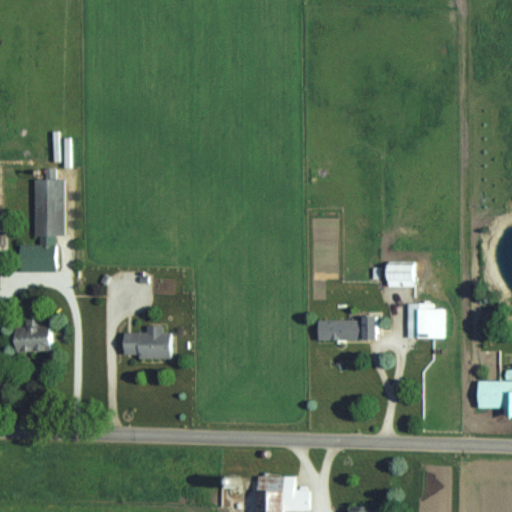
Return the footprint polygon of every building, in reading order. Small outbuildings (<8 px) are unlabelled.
[(66,177),(55,177),(55,168),(49,168),(49,177),(37,177),(37,243),(22,243),(22,270),(58,269),(58,234),(66,234),(66,177)] [(417,260),(390,260),(390,285),(417,285),(417,260)] [(446,306),(435,306),(435,301),(409,301),(409,337),(446,337),(446,306)] [(369,339),(369,333),(380,333),(380,317),(321,316),(321,338),(369,339)] [(19,321),(20,351),(55,350),(54,324),(41,324),(41,321),(19,321)] [(174,356),(174,331),(165,331),(165,325),(149,325),(149,331),(127,331),(127,356),(174,356)] [(511,368),(508,369),(508,379),(481,379),(481,406),(507,406),(507,416),(511,415),(511,368)] [(260,511),(287,511),(287,508),(310,508),(310,488),(297,488),(297,474),(260,474),(260,511)]
